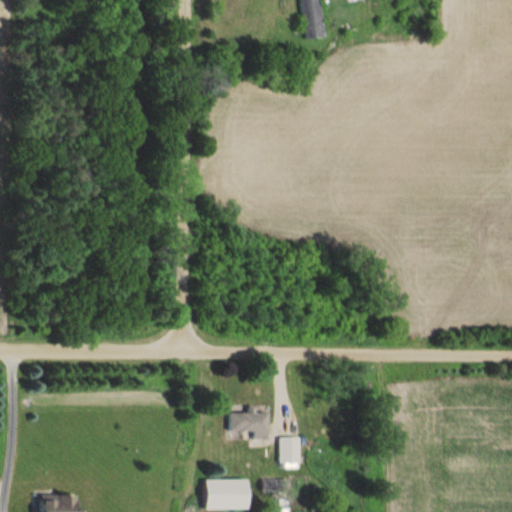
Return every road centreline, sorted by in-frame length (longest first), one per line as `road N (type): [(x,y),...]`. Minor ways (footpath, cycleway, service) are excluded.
road 1 (residential): [(511,353),(0,349)]
road 2 (residential): [(181,351),(186,0)]
